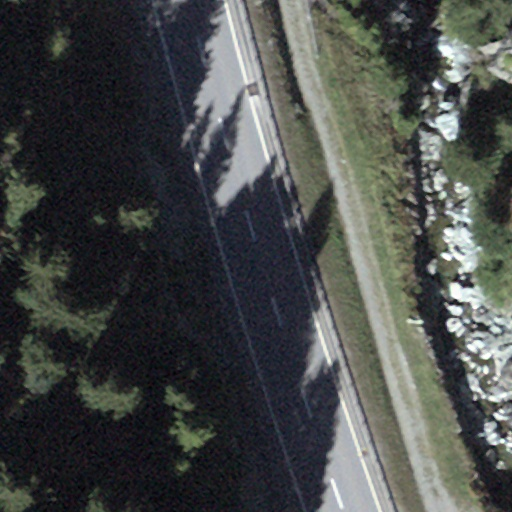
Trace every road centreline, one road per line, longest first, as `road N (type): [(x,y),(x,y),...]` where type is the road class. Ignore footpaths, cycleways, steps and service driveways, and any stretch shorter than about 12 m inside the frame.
road 1 (primary): [(339,511),(220,203),(180,0)]
road 2 (track): [(306,0),(384,295),(459,511)]
